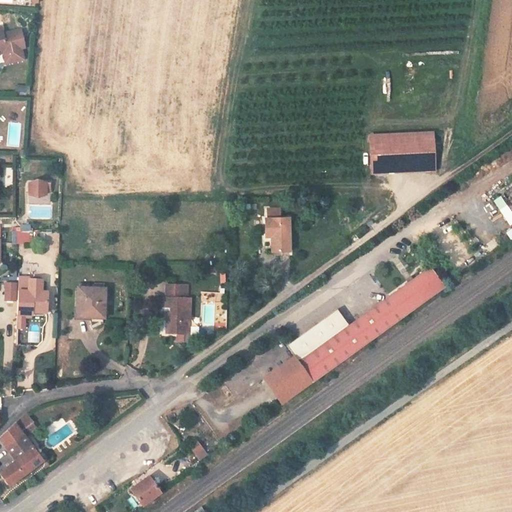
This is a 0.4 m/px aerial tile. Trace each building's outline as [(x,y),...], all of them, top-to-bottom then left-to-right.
[(0,31),(0,52),(4,52),(11,50),(14,61),(24,59),(22,48),(25,47),(21,29),(4,33),(3,31),(0,31)] [(14,61),(11,50),(4,52),(7,63),(14,61)] [(367,141),(369,169),(437,163),(435,136),(367,141)] [(50,197),(50,188),(29,188),(29,200),(37,203),(46,200),(46,197),(50,197)] [(511,212),(502,195),(493,199),(508,226),(511,223),(511,212)] [(268,210),(268,220),(280,220),(280,210),(268,210)] [(272,241),(272,252),(289,252),(289,220),(280,220),(268,220),(265,220),(265,240),(272,241)] [(11,227),(11,244),(32,243),(31,226),(11,227)] [(347,323),(297,359),(313,380),(444,286),(429,265),(347,323)] [(16,301),(17,282),(4,282),(3,301),(16,301)] [(38,312),(50,312),(50,293),(45,293),(45,283),(32,282),(31,293),(20,292),(19,316),(27,316),(38,317),(38,312)] [(169,319),(169,333),(186,333),(186,325),(190,325),(191,297),(188,297),(183,297),(183,286),(169,285),(168,297),(165,297),(165,304),(167,306),(173,306),(173,319),(169,319)] [(77,288),(76,317),(88,318),(88,321),(101,322),(103,290),(77,288)] [(297,359),(347,323),(337,309),(287,345),(294,354),(297,359)] [(27,316),(19,316),(19,330),(26,330),(27,316)] [(294,354),(291,356),(310,382),(313,380),(297,359),(294,354)] [(310,382),(291,356),(264,376),(283,402),(310,382)] [(29,425),(22,415),(0,437),(0,438),(17,462),(1,473),(10,487),(45,462),(21,430),(29,425)] [(198,461),(207,455),(198,442),(189,448),(198,461)] [(157,490),(147,476),(130,487),(140,503),(157,490)]
